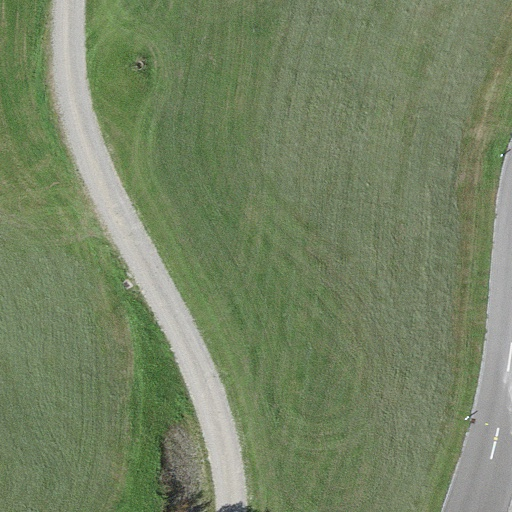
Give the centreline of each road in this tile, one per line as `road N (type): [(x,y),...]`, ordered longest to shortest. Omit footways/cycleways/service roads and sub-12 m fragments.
road 1 (track): [(232,511),(203,373),(115,209),(80,118),(76,0)]
road 2 (tertiary): [(480,511),(511,373)]
